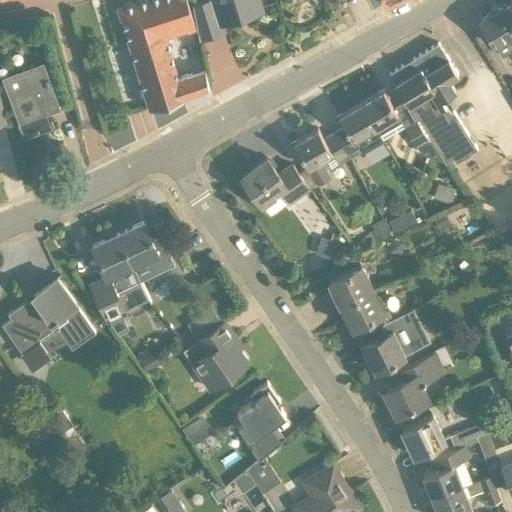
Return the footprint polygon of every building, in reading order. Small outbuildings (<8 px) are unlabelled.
[(186,0),(139,0),(118,7),(149,108),(149,109),(181,97),(196,92),(208,88),(204,69),(191,73),(191,74),(177,78),(162,31),(187,23),(188,29),(195,27),(186,0)] [(205,0),(192,4),(199,38),(223,31),(220,23),(261,10),(258,0),(205,0)] [(511,0),(502,6),(511,21),(511,0)] [(511,21),(502,6),(479,20),(495,46),(496,46),(502,56),(511,50),(511,21)] [(438,43),(389,74),(406,102),(417,118),(429,138),(444,162),(445,163),(452,158),(455,163),(476,149),(452,111),(450,113),(441,99),(450,94),(443,83),(458,74),(438,43)] [(43,62),(4,77),(10,92),(25,134),(49,125),(43,111),(59,105),(49,77),(43,62)] [(383,90),(360,103),(382,139),(396,131),(397,123),(400,122),(396,115),(397,114),(394,109),(383,90)] [(344,126),(334,132),(349,158),(363,149),(364,151),(373,145),(382,140),(382,139),(360,103),(338,116),(344,126)] [(417,118),(404,126),(416,146),(429,138),(417,118)] [(317,128),(293,142),(308,167),(309,169),(316,181),(318,184),(330,177),(325,169),(336,163),(337,163),(338,163),(339,164),(349,158),(334,132),(323,138),(317,128)] [(267,158),(241,176),(261,204),(274,195),(280,191),(288,202),(309,187),(308,186),(300,174),(293,164),(279,174),(267,158)] [(441,184),(436,199),(449,204),(454,189),(441,184)] [(440,214),(432,218),(438,229),(446,225),(440,214)] [(397,216),(388,221),(394,233),(403,228),(397,216)] [(143,221),(118,233),(132,264),(146,257),(154,273),(174,264),(156,226),(155,226),(156,228),(148,232),(143,221)] [(372,230),(368,232),(374,243),(391,234),(384,222),(372,230)] [(107,275),(90,283),(108,320),(112,327),(118,335),(129,329),(121,314),(127,311),(118,293),(117,291),(126,287),(121,277),(118,270),(132,264),(118,233),(92,245),(107,275)] [(325,238),(320,254),(333,259),(338,242),(325,238)] [(361,264),(329,280),(334,291),(340,303),(373,287),(361,264)] [(27,300),(0,318),(0,320),(8,315),(11,318),(2,324),(31,366),(47,354),(45,352),(38,342),(57,328),(66,341),(72,348),(95,331),(76,303),(58,278),(61,276),(60,275),(32,294),(33,295),(34,295),(36,297),(29,302),(20,289),(18,286),(17,286),(27,300)] [(373,287),(340,303),(347,316),(352,327),(384,311),(373,287)] [(384,333),(361,344),(369,360),(374,370),(405,354),(405,353),(418,346),(402,313),(380,324),(384,333)] [(495,314),(484,318),(489,331),(500,326),(495,314)] [(195,319),(187,324),(194,334),(202,329),(195,319)] [(196,341),(183,350),(199,373),(209,366),(219,381),(246,363),(247,358),(234,340),(238,338),(225,320),(196,340),(196,341)] [(484,329),(472,334),(477,345),(489,339),(484,329)] [(153,350),(139,360),(147,372),(161,362),(153,350)] [(400,381),(383,389),(396,414),(428,398),(421,383),(434,377),(424,356),(395,370),(400,381)] [(252,399),(237,410),(244,420),(237,425),(252,446),(250,448),(258,458),(257,459),(257,460),(263,455),(285,437),(284,436),(280,440),(270,425),(275,422),(285,415),(277,402),(280,400),(267,381),(250,393),(252,396),(251,397),(252,399)] [(58,406),(45,416),(71,450),(84,441),(58,406)] [(202,414),(182,428),(193,444),(213,430),(202,414)] [(432,414),(401,429),(414,454),(445,439),(432,414)] [(489,419),(448,435),(453,448),(464,443),(465,444),(477,439),(476,436),(488,432),(493,430),(489,419)] [(488,433),(487,433),(493,448),(507,442),(502,428),(488,433)] [(488,432),(476,436),(477,439),(485,460),(497,455),(507,481),(511,494),(511,493),(511,440),(507,442),(493,448),(487,433),(488,433),(488,432)] [(431,470),(422,473),(432,498),(462,485),(453,462),(463,458),(470,456),(465,444),(464,443),(453,448),(427,458),(431,470)] [(257,460),(246,469),(255,482),(262,492),(280,480),(263,455),(257,460)] [(309,496),(295,505),(298,511),(350,511),(360,506),(333,462),(316,473),(314,470),(299,479),(309,496)] [(491,474),(479,479),(482,489),(488,503),(500,498),(495,486),(491,474)] [(462,485),(432,498),(437,511),(465,511),(472,510),(466,495),(462,485)] [(179,501),(167,509),(169,511),(183,511),(185,511),(179,501)]
